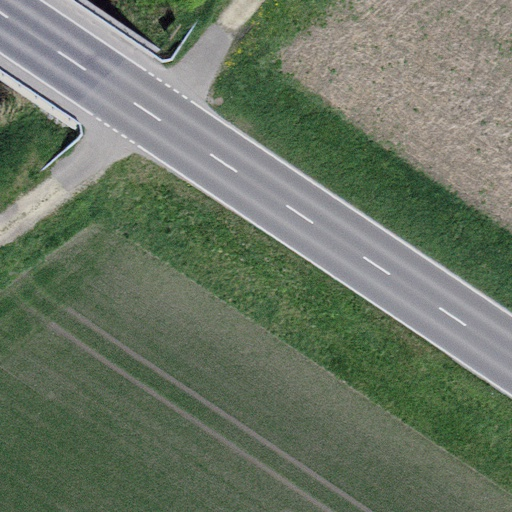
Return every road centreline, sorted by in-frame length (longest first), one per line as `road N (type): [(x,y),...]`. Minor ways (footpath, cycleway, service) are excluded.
road 1 (primary): [(511,360),(0,14)]
road 2 (track): [(0,244),(58,208),(154,122),(252,0)]
